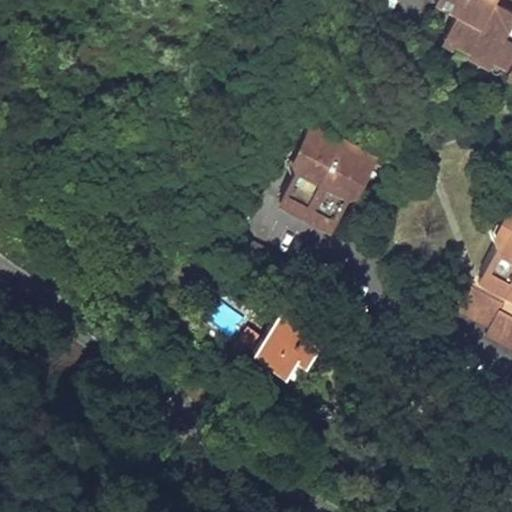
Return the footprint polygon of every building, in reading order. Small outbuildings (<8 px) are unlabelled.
[(511,0),(434,0),(438,2),(447,7),(455,11),(441,35),(453,42),(464,48),(478,55),(489,62),(507,71),(511,73),(511,0)] [(438,2),(434,9),(443,14),(447,7),(438,2)] [(453,42),(449,49),(460,54),(464,48),(453,42)] [(478,55),(475,62),(486,68),(489,62),(478,55)] [(511,73),(507,71),(503,78),(511,82),(511,73)] [(323,133),(306,124),(288,156),(291,167),(278,194),(329,222),(344,195),(354,192),(372,158),(355,150),(357,146),(325,129),(323,133)] [(329,222),(278,194),(275,199),(326,228),(329,222)] [(511,198),(508,196),(499,212),(509,218),(497,241),(481,270),(490,275),(493,277),(497,270),(511,278),(511,198)] [(509,218),(499,212),(486,235),(497,241),(509,218)] [(493,277),(490,275),(487,281),(511,294),(511,278),(497,270),(493,277)] [(504,302),(457,277),(445,301),(491,326),(487,334),(511,347),(511,311),(501,306),(504,302)] [(248,326),(239,340),(284,374),(296,358),(305,365),(320,344),(278,314),(262,336),(248,326)]
